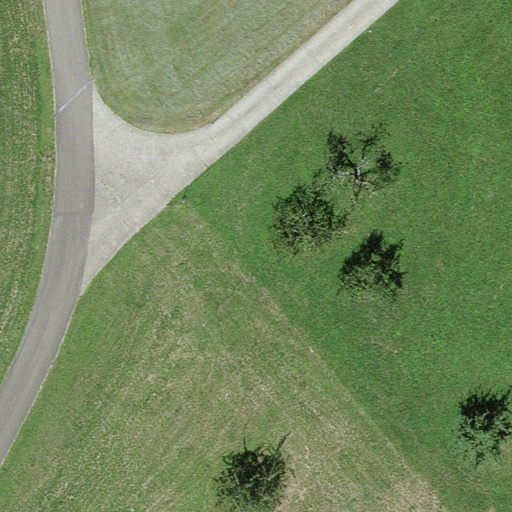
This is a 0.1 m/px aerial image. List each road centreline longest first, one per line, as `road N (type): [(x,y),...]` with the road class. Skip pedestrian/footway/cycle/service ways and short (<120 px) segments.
road 1 (unclassified): [(56,0),(75,190),(24,376),(0,418)]
road 2 (track): [(374,0),(198,157),(75,190)]
